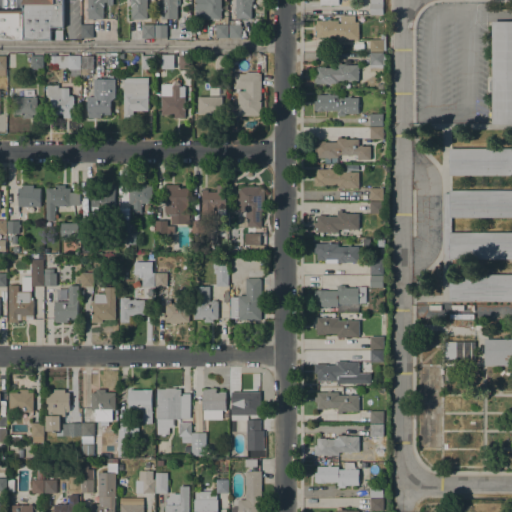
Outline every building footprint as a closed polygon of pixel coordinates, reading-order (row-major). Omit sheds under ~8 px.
[(23,0),(63,0),(63,27),(50,27),(50,40),(23,40),(23,10),(23,0)] [(81,19),(81,0),(107,0),(107,2),(104,2),(104,6),(103,6),(103,19),(81,19)] [(147,0),(147,8),(148,8),(148,11),(147,11),(147,19),(131,19),(131,7),(130,6),(130,2),(129,2),(129,0),(147,0)] [(162,11),(160,11),(160,8),(161,8),(161,0),(180,0),(180,5),(177,5),(177,19),(162,19),(162,11)] [(221,0),(221,8),(222,8),(222,11),(221,11),(221,19),(195,19),(195,0),(221,0)] [(236,18),(236,10),(234,10),(234,8),(236,8),(236,0),(254,0),(254,1),(252,1),(252,6),(251,6),(251,19),(236,18)] [(383,0),(383,14),(370,14),(370,0),(383,0)] [(0,10),(23,10),(23,40),(0,40),(0,10)] [(340,15),(354,15),(355,21),(358,21),(359,39),(346,39),(346,40),(323,40),(323,37),(317,37),(317,30),(314,30),(314,25),(317,25),(317,21),(327,21),(327,19),(330,19),(330,20),(338,20),(338,24),(340,23),(340,15)] [(241,38),(229,38),(229,20),(239,21),(239,24),(241,24),(241,38)] [(511,124),(492,124),(492,21),(511,21),(511,124)] [(93,38),(81,38),(80,24),(93,24),(93,38)] [(142,38),(142,24),(154,24),(154,38),(142,38)] [(228,24),(228,38),(216,38),(216,37),(206,37),(206,25),(216,25),(216,24),(228,24)] [(155,25),(167,25),(167,38),(155,38),(155,25)] [(370,39),(380,39),(380,35),(385,35),(385,50),(383,51),(370,52),(370,39)] [(369,53),(383,53),(383,54),(385,54),(385,64),(383,64),(383,71),(370,71),(369,53)] [(43,69),(30,69),(31,55),(43,55),(43,69)] [(55,68),(55,55),(80,55),(80,69),(68,69),(68,68),(55,68)] [(141,55),(153,55),(153,69),(141,69),(141,55)] [(191,55),(191,69),(178,69),(178,55),(191,55)] [(216,55),(228,55),(228,69),(216,69),(216,55)] [(81,56),(93,56),(93,69),(91,69),(91,75),(81,75),(81,56)] [(333,67),(333,64),(345,64),(345,65),(359,65),(358,81),(354,81),(354,82),(338,82),(338,84),(330,84),(330,85),(327,85),(327,84),(314,83),(314,74),(316,74),(316,67),(333,67)] [(238,116),(238,91),(245,91),(245,88),(233,88),(233,73),(245,73),(247,72),(259,72),(259,74),(261,74),(261,116),(238,116)] [(123,83),(124,83),(124,78),(148,78),(148,111),(133,111),(133,118),(123,118),(123,83)] [(110,101),(110,115),(101,115),(101,118),(88,118),(88,115),(87,115),(87,97),(93,97),(93,79),(114,79),(115,98),(110,101)] [(161,84),(173,84),(173,86),(181,86),(181,88),(185,88),(185,118),(174,118),(174,115),(161,115),(161,84)] [(46,85),(58,85),(58,88),(69,88),(69,95),(73,95),(74,118),(63,118),(63,115),(50,115),(50,97),(47,97),(46,85)] [(327,95),(327,93),(330,93),(330,95),(338,95),(338,98),(348,98),(348,96),(350,96),(350,98),(358,97),(358,113),(346,114),(346,115),(345,115),(345,116),(338,116),(338,114),(337,114),(337,110),(314,111),(314,101),(317,101),(317,95),(327,95)] [(33,97),(33,96),(35,96),(35,97),(37,97),(37,115),(32,115),(32,118),(23,118),(23,115),(12,115),(12,97),(33,97)] [(198,97),(222,96),(222,118),(208,118),(208,114),(198,114),(198,97)] [(383,114),(383,126),(370,126),(370,113),(383,114)] [(383,138),(370,138),(369,127),(383,127),(383,138)] [(370,159),(357,159),(357,154),(350,154),(350,155),(347,155),(347,154),(338,154),(338,157),(330,157),(330,158),(328,158),(328,157),(317,157),(317,152),(315,152),(315,146),(316,146),(316,141),(325,141),(325,142),(337,141),(337,138),(338,138),(338,136),(341,136),(341,138),(346,137),(346,139),(358,139),(358,146),(360,146),(360,144),(362,144),(362,146),(370,146),(370,159)] [(511,175),(449,175),(449,149),(511,148),(511,175)] [(358,187),(346,187),(346,188),(341,188),(341,189),(338,189),(338,188),(337,188),(337,184),(326,184),(326,185),(314,185),(314,176),(316,176),(316,169),(327,169),(327,168),(330,167),(330,169),(338,169),(338,171),(347,171),(347,170),(350,170),(350,171),(358,171),(358,187)] [(151,204),(128,204),(128,183),(143,183),(143,184),(152,184),(151,204)] [(18,212),(17,188),(22,187),(22,185),(33,184),(33,188),(40,187),(40,206),(37,206),(37,212),(18,212)] [(46,188),(55,188),(55,184),(65,184),(65,188),(70,188),(70,192),(79,192),(79,205),(70,205),(68,205),(68,206),(65,206),(55,206),(55,219),(53,219),(52,220),(48,220),(47,219),(46,219),(46,188)] [(115,193),(114,193),(114,219),(92,219),(92,233),(81,233),(81,220),(89,219),(89,204),(91,203),(90,185),(115,184),(115,193)] [(169,223),(169,214),(165,214),(165,188),(165,184),(178,184),(178,187),(188,187),(189,223),(169,223)] [(226,218),(217,218),(217,207),(213,207),(214,214),(201,214),(201,206),(202,206),(202,189),(208,189),(208,192),(216,191),(216,184),(225,184),(226,218)] [(264,210),(261,210),(261,228),(245,228),(245,211),(237,211),(237,186),(260,186),(261,187),(263,188),(264,191),(264,210)] [(370,187),(383,188),(383,200),(370,200),(370,187)] [(511,216),(448,216),(448,193),(448,190),(511,190),(511,216)] [(370,202),(383,202),(383,213),(369,213),(370,202)] [(358,229),(350,229),(350,230),(348,230),(348,229),(338,229),(338,232),(331,232),(331,233),(327,233),(327,232),(317,232),(317,227),(314,227),(314,222),(317,222),(317,215),(326,215),(326,216),(337,216),(337,212),(337,210),(342,210),(342,212),(346,212),(346,213),(358,213),(358,229)] [(155,232),(155,219),(166,219),(166,225),(174,225),(174,232),(155,232)] [(7,233),(7,220),(19,220),(19,224),(20,224),(20,227),(19,227),(19,233),(7,233)] [(120,244),(119,220),(129,220),(130,232),(135,232),(136,244),(120,244)] [(192,220),(204,220),(204,233),(192,233),(192,220)] [(78,222),(78,237),(61,237),(61,223),(78,222)] [(511,258),(449,259),(449,232),(511,232),(511,258)] [(260,233),(260,244),(245,244),(245,233),(260,233)] [(314,243),(328,243),(328,242),(330,242),(330,243),(338,243),(338,246),(348,246),(348,245),(350,245),(350,246),(358,246),(359,246),(359,262),(346,262),(346,263),(341,263),(341,264),(338,264),(338,262),(325,262),(325,260),(317,260),(317,253),(314,253),(314,243)] [(370,257),(384,257),(384,274),(370,274),(370,257)] [(9,322),(9,285),(18,285),(18,291),(21,291),(21,276),(31,276),(31,265),(30,265),(30,258),(43,258),(43,265),(43,286),(32,286),(32,292),(31,292),(31,297),(32,297),(32,299),(33,299),(33,315),(33,319),(21,319),(21,320),(18,320),(18,322),(9,322)] [(213,258),(228,258),(228,286),(216,286),(216,273),(213,273),(213,258)] [(44,285),(44,268),(56,268),(56,285),(44,285)] [(81,272),(93,272),(93,286),(81,286),(81,272)] [(142,272),(154,272),(154,286),(142,286),(142,272)] [(155,272),(167,272),(167,286),(155,286),(155,272)] [(511,300),(449,301),(449,274),(511,274),(511,300)] [(370,287),(370,276),(383,276),(383,287),(370,287)] [(261,320),(238,320),(238,318),(230,318),(230,296),(238,296),(238,295),(245,295),(245,278),(259,278),(260,279),(261,280),(261,320)] [(78,319),(68,319),(68,322),(55,322),(55,317),(54,317),(54,301),(68,301),(68,285),(78,285),(78,319)] [(365,286),(366,303),(358,303),(358,311),(338,312),(338,306),(330,306),(330,307),(328,307),(328,306),(317,306),(317,300),(315,300),(314,290),(316,290),(326,289),(326,291),(337,290),(337,287),(338,287),(338,285),(345,285),(345,286),(346,286),(346,287),(357,287),(357,286),(365,286)] [(102,319),(102,322),(92,322),(91,300),(95,300),(94,293),(105,293),(105,287),(115,286),(115,319),(102,319)] [(218,318),(213,318),(213,322),(204,322),(204,319),(194,319),(194,286),(209,286),(209,301),(213,301),(213,300),(216,300),(216,301),(218,301),(218,318)] [(144,315),(129,315),(129,322),(120,322),(120,298),(129,298),(129,300),(133,300),(133,299),(135,299),(135,300),(144,300),(144,315)] [(165,299),(170,299),(170,303),(178,303),(178,304),(189,303),(189,321),(180,321),(180,323),(170,323),(170,321),(166,321),(165,299)] [(328,317),(328,316),(331,316),(331,317),(338,317),(338,320),(348,320),(348,319),(351,319),(351,320),(359,320),(359,336),(346,336),(346,337),(341,337),(341,338),(338,338),(338,337),(337,337),(337,333),(326,333),(326,334),(317,334),(317,328),(315,328),(315,323),(317,323),(317,317),(328,317)] [(384,336),(384,349),(370,349),(370,336),(384,336)] [(511,339),(511,365),(484,365),(484,339),(511,339)] [(475,341),(475,359),(445,359),(445,341),(475,341)] [(370,350),(383,350),(383,362),(370,362),(370,350)] [(314,381),(314,364),(326,363),(326,365),(337,364),(337,361),(338,361),(338,359),(342,359),(342,361),(346,361),(346,362),(358,361),(359,373),(370,373),(370,382),(337,383),(337,380),(314,381)] [(434,406),(419,406),(420,366),(434,366),(434,406)] [(174,418),(174,427),(169,427),(169,434),(157,434),(157,419),(156,419),(156,406),(157,406),(157,389),(165,389),(165,387),(175,387),(175,388),(180,388),(180,393),(190,393),(190,417),(181,417),(181,418),(174,418)] [(202,391),(203,391),(203,388),(216,388),(216,391),(226,391),(226,410),(222,410),(221,419),(203,419),(203,410),(202,410),(202,391)] [(346,410),(346,411),(342,411),(342,414),(337,414),(337,408),(325,408),(325,409),(317,408),(317,402),(314,402),(314,396),(317,397),(317,392),(328,392),(328,391),(330,391),(330,392),(338,392),(338,395),(342,395),(342,388),(357,388),(357,395),(359,395),(359,410),(346,410)] [(9,392),(19,392),(19,389),(28,389),(28,392),(33,392),(33,410),(31,410),(31,412),(20,412),(20,410),(9,410),(9,392)] [(65,389),(65,392),(69,392),(69,410),(68,410),(68,411),(65,412),(65,410),(65,416),(59,416),(59,419),(62,419),(62,423),(68,423),(80,423),(80,435),(62,436),(62,425),(60,425),(60,430),(46,431),(46,416),(47,416),(46,392),(53,392),(53,389),(65,389)] [(115,410),(112,410),(112,420),(107,420),(107,422),(102,422),(102,421),(95,421),(95,411),(93,411),(93,409),(91,409),(91,392),(96,392),(96,389),(105,389),(105,392),(115,392),(115,410)] [(128,389),(152,389),(152,423),(143,423),(143,411),(139,411),(139,412),(136,412),(136,411),(135,411),(135,412),(132,412),(132,411),(128,411),(128,396),(128,389)] [(238,391),(261,390),(261,433),(260,433),(260,438),(247,438),(247,433),(245,433),(245,431),(238,431),(237,420),(246,420),(246,415),(238,415),(238,391)] [(434,448),(420,448),(420,410),(434,410),(434,448)] [(384,411),(385,423),(370,423),(370,411),(384,411)] [(31,422),(42,422),(42,427),(43,427),(43,442),(32,442),(32,436),(31,436),(31,422)] [(94,436),(81,436),(81,422),(94,422),(94,436)] [(192,442),(182,442),(182,436),(179,436),(179,422),(191,422),(191,432),(192,432),(192,442)] [(126,456),(118,456),(118,423),(130,423),(138,423),(138,436),(126,436),(126,456)] [(384,443),(370,443),(370,440),(368,440),(368,435),(370,435),(370,425),(383,425),(384,443)] [(206,432),(206,455),(192,455),(192,442),(192,432),(206,432)] [(359,452),(351,452),(351,453),(348,453),(348,452),(338,452),(338,455),(331,455),(331,456),(328,456),(328,455),(314,455),(314,445),(317,445),(317,438),(326,438),(326,439),(335,439),(335,437),(337,437),(337,435),(338,435),(338,434),(342,434),(342,435),(347,435),(347,436),(359,436),(359,452)] [(358,485),(345,485),(345,487),(338,487),(338,485),(337,485),(337,482),(326,482),(326,483),(317,483),(317,481),(315,481),(315,473),(317,473),(317,466),(328,466),(328,465),(331,465),(331,466),(338,466),(338,469),(348,469),(348,468),(351,468),(351,469),(358,469),(358,485)] [(82,478),(82,469),(82,466),(88,466),(88,469),(92,468),(92,471),(93,471),(93,476),(92,476),(92,478),(82,478)] [(31,479),(36,479),(36,471),(42,471),(42,479),(43,479),(43,493),(31,493),(31,479)] [(261,511),(231,511),(231,506),(238,506),(238,499),(246,499),(246,471),(261,471),(261,511)] [(98,472),(116,472),(116,511),(91,511),(91,504),(99,504),(99,496),(98,496),(98,472)] [(154,493),(135,493),(135,480),(142,480),(142,472),(154,473),(154,493)] [(167,493),(155,493),(155,472),(167,472),(167,493)] [(57,493),(44,493),(44,479),(56,479),(57,493)] [(93,492),(81,492),(81,480),(93,479),(93,492)] [(194,511),(194,499),(195,499),(195,491),(195,487),(201,487),(201,491),(216,491),(216,479),(228,479),(228,493),(217,493),(217,499),(218,499),(218,510),(219,510),(219,511),(194,511)] [(370,485),(385,485),(385,497),(370,497),(370,485)] [(189,511),(165,511),(165,505),(166,505),(166,499),(172,494),(180,494),(179,486),(189,486),(189,511)] [(78,511),(54,511),(54,504),(69,504),(69,495),(78,495),(78,511)] [(143,511),(120,511),(120,497),(143,497),(143,511)] [(370,510),(370,499),(383,499),(383,510),(370,510)]
